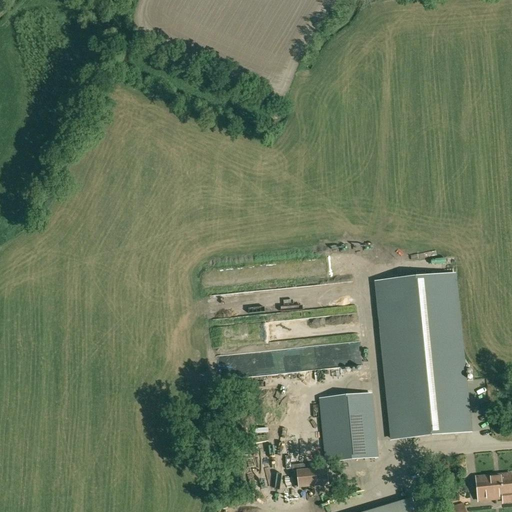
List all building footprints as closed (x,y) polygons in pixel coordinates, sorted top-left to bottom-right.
[(423,275),(434,274),(433,267),(446,266),(445,263),(422,265),(423,275)] [(407,438),(470,432),(454,275),(376,283),(392,440),(407,438)] [(372,395),(320,400),(326,462),(378,457),(372,395)] [(327,469),(297,472),(298,488),(328,485),(327,469)] [(511,486),(511,474),(476,478),(478,502),(503,499),(503,503),(511,502),(511,486)] [(418,511),(416,501),(371,511),(418,511)]
